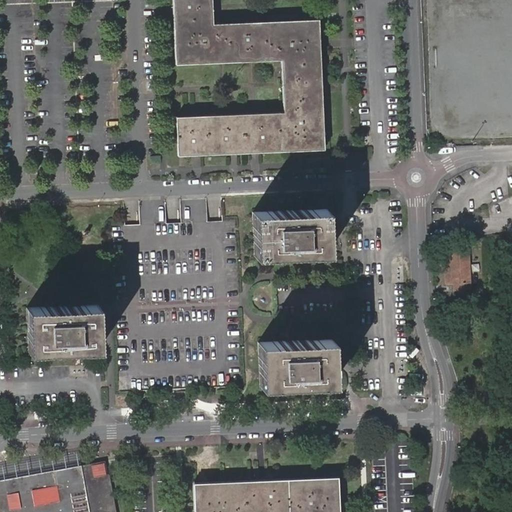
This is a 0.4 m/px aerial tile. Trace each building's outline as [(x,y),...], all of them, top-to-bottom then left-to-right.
[(175,116),(177,155),(323,149),(320,72),(319,43),(318,19),(250,21),(211,23),(211,7),(210,0),(171,0),(174,64),(222,62),(280,59),(281,86),(283,112),(232,114),(197,115),(175,116)] [(252,212),(254,256),(327,253),(325,208),(252,212)] [(447,267),(448,283),(452,283),(469,282),(468,251),(446,252),(447,267)] [(26,307),(28,351),(99,348),(97,304),(26,307)] [(258,342),(259,386),(333,383),(331,340),(258,342)] [(107,471),(104,458),(80,463),(82,473),(79,473),(80,479),(56,484),(55,478),(30,483),(31,488),(0,494),(0,511),(116,511),(109,471),(107,471)] [(80,463),(0,478),(0,494),(31,488),(30,483),(55,478),(56,484),(80,479),(79,473),(82,473),(80,463)] [(192,482),(193,511),(338,511),(337,476),(192,482)]
